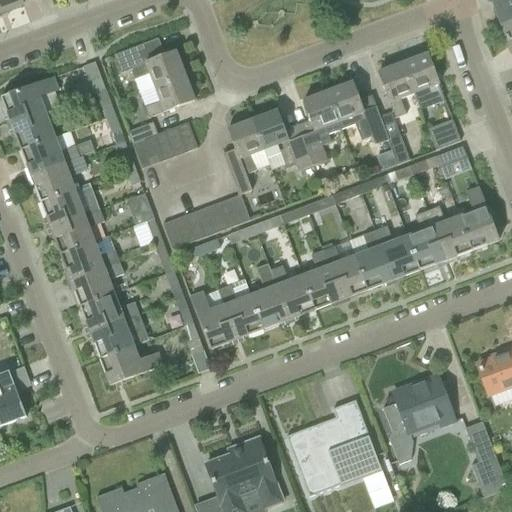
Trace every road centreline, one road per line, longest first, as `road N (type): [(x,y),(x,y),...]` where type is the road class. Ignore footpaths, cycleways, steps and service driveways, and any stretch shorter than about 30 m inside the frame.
road 1 (residential): [(89,435),(110,443),(511,288)]
road 2 (residential): [(185,0),(199,9),(221,65),(251,80),(454,8)]
road 3 (residential): [(89,435),(0,198)]
road 4 (residential): [(511,161),(454,8)]
road 5 (residential): [(0,52),(145,0)]
